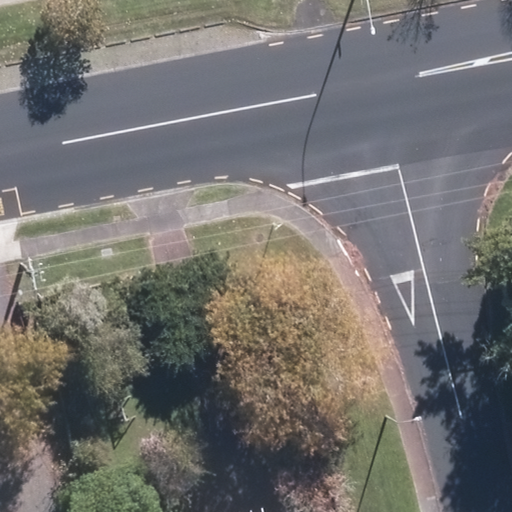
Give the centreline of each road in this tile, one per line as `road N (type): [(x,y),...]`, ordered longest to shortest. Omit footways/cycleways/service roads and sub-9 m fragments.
road 1 (residential): [(481,511),(389,78)]
road 2 (tertiary): [(389,78),(0,157)]
road 3 (tertiary): [(511,54),(389,78)]
